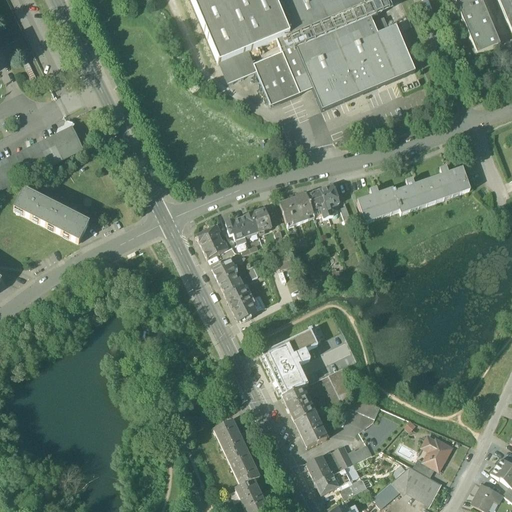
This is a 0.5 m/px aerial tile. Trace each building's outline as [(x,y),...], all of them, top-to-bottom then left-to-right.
[(189,0),(218,67),(220,66),(289,37),(273,0),(189,0)] [(395,30),(387,33),(376,37),(372,26),(360,0),(273,0),(289,37),(307,81),(312,92),(321,114),(414,75),(395,30)] [(499,49),(477,0),(451,0),(476,59),(499,49)] [(511,0),(495,0),(511,40),(511,0)] [(383,22),(372,26),(376,37),(387,33),(383,22)] [(307,81),(289,37),(220,66),(229,87),(256,76),(270,110),(299,97),(295,86),(307,81)] [(23,53),(18,56),(34,88),(38,85),(23,53)] [(295,86),(299,97),(312,92),(307,81),(295,86)] [(57,131),(55,139),(60,136),(59,135),(58,132),(65,129),(64,129),(66,125),(72,127),(71,131),(72,131),(72,132),(74,126),(65,123),(63,128),(57,131)] [(0,193),(83,153),(72,132),(72,131),(71,131),(72,127),(66,125),(64,129),(65,129),(58,132),(59,135),(60,136),(55,139),(0,165),(0,193)] [(440,179),(426,184),(434,206),(468,194),(461,172),(447,177),(445,171),(438,174),(440,179)] [(394,193),(392,194),(399,215),(400,218),(434,206),(426,184),(413,189),(411,183),(404,185),(406,191),(395,195),(394,193)] [(332,189),(318,194),(328,221),(332,219),(329,210),(338,207),(332,189)] [(364,227),(399,215),(392,194),(391,192),(377,197),(375,192),(369,194),(371,200),(357,205),(364,227)] [(68,241),(78,246),(88,227),(23,193),(14,211),(23,216),(22,218),(32,222),(33,221),(39,224),(38,226),(47,230),(48,228),(54,231),(53,233),(62,238),(63,236),(69,239),(68,241)] [(323,222),(328,221),(318,194),(305,198),(312,216),(320,213),(323,222)] [(312,218),(312,216),(305,198),(278,208),(285,228),(292,225),(293,228),(307,223),(306,221),(312,218)] [(339,211),(343,223),(349,220),(345,209),(339,211)] [(264,213),(250,218),(253,225),(254,225),(255,230),(257,236),(271,231),(264,213)] [(244,240),(254,237),(252,231),(255,230),(254,225),(253,225),(250,218),(244,220),(244,222),(238,224),(244,240)] [(349,220),(343,223),(345,230),(352,227),(349,220)] [(235,244),(244,241),(244,240),(238,224),(238,223),(233,225),(232,224),(225,227),(227,234),(226,234),(229,240),(232,239),(234,244),(235,244)] [(199,246),(202,251),(219,243),(216,238),(219,237),(215,230),(196,240),(199,246)] [(273,236),(277,247),(283,244),(280,234),(273,236)] [(221,242),(223,246),(227,253),(231,251),(224,240),(221,242)] [(221,247),(219,243),(202,251),(204,257),(207,263),(227,253),(223,246),(221,247)] [(242,259),(235,256),(232,263),(242,268),(245,261),(242,259)] [(277,261),(280,272),(292,268),(288,257),(277,261)] [(211,272),(218,286),(234,278),(232,273),(234,272),(229,263),(211,272)] [(258,268),(252,269),(257,280),(262,277),(258,268)] [(257,280),(252,269),(247,272),(252,282),(257,280)] [(336,271),(331,272),(334,281),(343,280),(342,273),(336,274),(336,271)] [(236,282),(234,278),(218,286),(225,300),(243,291),(238,281),(236,282)] [(250,304),(243,291),(225,300),(237,325),(255,316),(263,312),(258,301),(250,304)] [(261,357),(273,382),(296,371),(293,366),(297,365),(299,368),(309,363),(305,354),(317,348),(310,334),(261,357)] [(273,382),(278,392),(300,381),(296,371),(273,382)] [(328,378),(341,404),(352,398),(342,372),(328,378)] [(304,389),(300,381),(278,392),(281,400),(300,391),(304,389)] [(313,417),(300,391),(281,400),(294,426),(313,417)] [(346,410),(363,417),(367,406),(351,399),(346,410)] [(379,411),(367,406),(363,417),(374,422),(379,411)] [(294,426),(306,451),(326,442),(319,428),(322,427),(316,415),(313,417),(294,426)] [(415,429),(409,423),(403,430),(409,436),(415,429)] [(213,433),(226,461),(245,453),(231,424),(213,433)] [(434,472),(438,474),(451,451),(435,443),(434,444),(427,440),(421,451),(429,455),(427,458),(428,459),(429,462),(426,467),(434,472)] [(355,453),(360,464),(371,459),(365,448),(355,453)] [(343,472),(352,468),(349,461),(346,456),(343,450),(321,460),(330,479),(331,478),(343,472)] [(350,460),(349,461),(352,468),(360,464),(355,453),(354,452),(348,455),(350,460)] [(226,461),(240,490),(253,483),(258,481),(245,453),(226,461)] [(305,468),(314,487),(330,479),(321,460),(305,468)] [(508,490),(511,492),(511,469),(501,461),(490,477),(498,483),(499,482),(508,490)] [(412,471),(429,481),(434,472),(426,467),(417,462),(412,471)] [(353,468),(344,472),(350,484),(359,480),(353,468)] [(391,476),(395,481),(405,473),(400,468),(391,476)] [(338,490),(337,491),(339,493),(349,488),(351,487),(350,484),(344,472),(343,472),(331,478),(338,490)] [(314,487),(320,499),(337,491),(338,490),(331,478),(330,479),(314,487)] [(427,480),(424,485),(434,491),(437,486),(427,480)] [(362,484),(365,491),(371,487),(368,481),(362,484)] [(416,481),(410,492),(429,503),(436,492),(434,491),(424,485),(416,481)] [(266,511),(253,483),(240,490),(234,492),(235,493),(240,504),(243,511),(266,511)] [(349,488),(354,497),(366,491),(365,491),(362,484),(360,483),(357,484),(351,487),(349,488)] [(339,493),(343,503),(354,497),(349,488),(339,493)] [(478,511),(487,511),(492,504),(493,502),(491,501),(494,494),(481,488),(475,500),(476,501),(472,509),(478,511)] [(502,498),(511,506),(511,504),(511,492),(508,490),(502,498)] [(403,503),(411,508),(418,511),(424,511),(429,503),(410,492),(403,503)] [(234,507),(240,504),(235,493),(229,497),(234,507)] [(502,498),(494,494),(491,501),(493,502),(492,504),(497,507),(502,498)]
